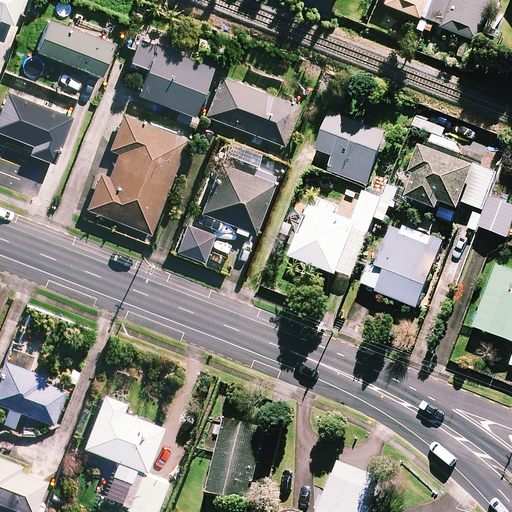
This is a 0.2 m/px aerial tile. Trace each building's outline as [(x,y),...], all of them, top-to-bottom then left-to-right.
[(20,0),(0,0),(0,22),(10,26),(20,0)] [(414,16),(420,0),(380,0),(379,2),(414,16)] [(420,0),(414,16),(424,20),(420,29),(431,34),(435,25),(479,43),(496,0),(420,0)] [(112,42),(47,17),(35,50),(100,74),(112,42)] [(135,34),(126,60),(143,65),(133,93),(193,114),(211,61),(135,34)] [(297,104),(219,75),(204,115),(283,144),(297,104)] [(70,114),(6,88),(0,104),(0,130),(32,143),(29,151),(52,160),(70,114)] [(86,208),(97,212),(94,221),(152,243),(164,212),(158,210),(185,138),(121,114),(106,154),(114,157),(107,175),(100,172),(86,208)] [(386,135),(331,114),(318,150),(335,157),(329,172),(367,186),(386,135)] [(18,152),(0,145),(0,163),(12,168),(18,152)] [(477,168),(423,148),(404,198),(440,211),(443,204),(461,211),(464,203),(477,168)] [(275,177),(221,156),(199,210),(253,231),(275,177)] [(382,200),(365,193),(353,223),(311,206),(291,257),(351,280),(382,200)] [(511,228),(511,206),(491,199),(481,229),(509,238),(511,228)] [(443,243),(394,224),(377,269),(371,266),(363,287),(418,308),(443,243)] [(511,285),(511,272),(498,267),(475,328),(511,341),(511,294),(509,293),(511,285)] [(29,354),(9,346),(0,368),(0,402),(7,405),(2,421),(12,425),(18,409),(51,422),(64,388),(41,379),(43,374),(25,367),(29,354)] [(130,478),(135,465),(144,468),(161,425),(120,409),(123,400),(102,392),(82,444),(116,458),(111,471),(130,478)] [(266,430),(225,421),(208,493),(249,502),(266,430)] [(19,464),(0,456),(0,501),(27,511),(32,511),(45,480),(17,469),(19,464)] [(337,477),(323,511),(366,511),(374,492),(375,490),(375,486),(374,483),(373,480),(372,476),(370,474),(367,471),(364,469),(361,468),(358,467),(354,467),(351,467),(347,468),(344,470),(342,472),(339,474),(337,477)] [(142,470),(127,510),(132,511),(154,511),(167,479),(142,470)] [(207,480),(187,472),(175,502),(195,510),(207,480)]
